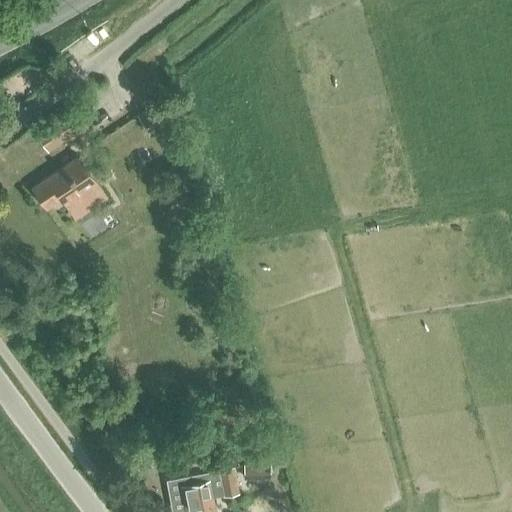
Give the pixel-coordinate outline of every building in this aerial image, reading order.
[(149,133),(173,117),(160,99),(137,115),(149,133)] [(68,145),(89,130),(74,105),(34,132),(48,153),(66,142),(68,145)] [(60,196),(66,204),(96,183),(78,156),(32,187),(45,206),(60,196)] [(270,464),(244,464),(244,474),(270,474),(270,464)] [(214,511),(212,497),(237,492),(232,466),(189,475),(191,482),(180,485),(185,511),(192,510),(192,511),(214,511)]
